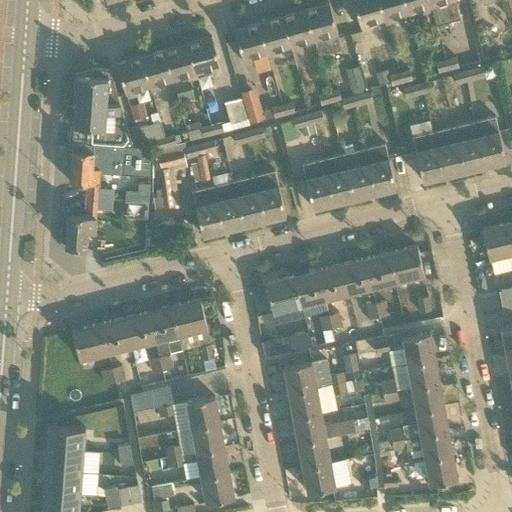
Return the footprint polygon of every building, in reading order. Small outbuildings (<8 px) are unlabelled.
[(386,24),(379,0),(353,0),(361,26),(363,31),(372,28),(371,23),(385,19),(386,24)] [(394,16),(408,12),(404,0),(379,0),(386,24),(395,21),(394,16)] [(424,13),(433,11),(429,0),(404,0),(408,12),(422,8),(424,13)] [(460,18),(455,0),(429,0),(433,11),(437,25),(460,18)] [(500,0),(506,16),(511,13),(511,11),(508,0),(500,0)] [(319,56),(342,49),(337,33),(338,32),(329,3),(305,10),(315,44),(319,56)] [(306,47),(315,44),(305,10),(282,16),(291,46),(305,42),(306,47)] [(282,16),(259,23),(267,53),(269,57),(278,55),(276,50),(291,46),(282,16)] [(253,56),(267,53),(259,23),(235,30),(243,59),(244,59),(245,64),(255,61),(253,56)] [(196,73),(197,73),(211,69),(212,74),(221,71),(220,66),(212,36),(188,43),(196,73)] [(196,73),(188,43),(165,50),(173,79),(187,75),(189,80),(198,78),(197,73),(196,73)] [(173,79),(165,50),(142,56),(150,86),(151,91),(160,88),(159,83),(173,79)] [(136,90),(150,86),(142,56),(118,63),(126,93),(128,98),(137,95),(136,90)] [(447,59),(450,70),(459,67),(456,57),(447,59)] [(439,73),(450,70),(447,59),(436,63),(439,73)] [(347,69),(354,93),(366,90),(360,66),(347,69)] [(482,66),(461,72),(464,83),(485,77),(482,66)] [(128,128),(111,70),(96,69),(96,70),(94,70),(80,74),(78,74),(76,104),(69,107),(68,119),(75,123),(71,125),(70,142),(94,144),(132,146),(127,128),(128,128)] [(197,73),(200,87),(213,84),(209,70),(197,73)] [(402,83),(403,83),(413,80),(410,70),(400,72),(402,83)] [(393,85),(402,83),(400,72),(390,75),(393,85)] [(464,83),(461,72),(454,74),(457,84),(464,83)] [(420,83),(423,93),(435,90),(433,80),(420,83)] [(420,83),(414,85),(405,88),(408,98),(423,93),(420,83)] [(241,90),(250,121),(265,117),(256,85),(241,90)] [(332,102),(341,100),(338,90),(329,92),(332,102)] [(350,97),(353,107),(373,101),(370,91),(350,97)] [(322,105),(332,102),(329,92),(319,95),(322,105)] [(345,109),(353,107),(350,97),(342,99),(345,109)] [(225,103),(231,125),(248,120),(242,99),(225,103)] [(145,102),(132,104),(134,116),(146,115),(145,102)] [(282,105),(285,115),(295,113),(292,102),(282,105)] [(275,118),(285,115),(282,105),(272,107),(275,118)] [(313,123),(323,120),(321,111),(310,113),(313,123)] [(295,128),(313,123),(310,113),(293,118),(295,128)] [(474,121),(485,166),(506,160),(495,116),(474,121)] [(465,171),(485,166),(474,121),(454,126),(465,171)] [(160,122),(141,127),(145,142),(154,140),(164,137),(160,122)] [(221,122),(211,124),(213,134),(224,131),(222,125),(221,122)] [(190,141),(213,134),(211,124),(188,131),(190,141)] [(132,146),(146,147),(145,142),(141,127),(140,125),(128,128),(127,128),(132,146)] [(243,131),(246,142),(266,137),(263,126),(243,131)] [(445,176),(465,171),(454,126),(434,131),(445,176)] [(230,146),(246,142),(243,131),(228,135),(230,146)] [(423,181),(445,176),(434,131),(412,136),(423,181)] [(166,146),(176,144),(173,134),(164,137),(166,146)] [(154,140),(157,149),(166,146),(164,137),(154,140)] [(202,143),(205,153),(221,149),(218,138),(202,143)] [(205,153),(202,143),(186,147),(185,141),(176,144),(166,146),(157,149),(151,151),(153,159),(159,157),(162,168),(185,161),(184,159),(205,153)] [(364,148),(375,193),(396,188),(385,143),(364,148)] [(146,147),(132,146),(94,144),(93,152),(73,150),(71,182),(88,183),(87,200),(97,201),(97,199),(130,202),(130,190),(98,188),(98,184),(99,184),(100,168),(120,169),(120,173),(148,175),(150,147),(146,147)] [(355,198),(375,193),(364,148),(344,153),(355,198)] [(335,203),(355,198),(344,153),(324,158),(335,203)] [(211,178),(206,158),(206,154),(197,156),(199,162),(191,163),(195,181),(211,178)] [(313,208),(335,203),(324,158),(302,164),(313,208)] [(174,170),(167,171),(167,168),(160,170),(163,189),(164,196),(157,197),(154,197),(155,208),(165,207),(166,208),(173,207),(172,206),(179,205),(174,170)] [(254,175),(265,220),(286,215),(275,170),(254,175)] [(245,225),(265,220),(254,175),(234,181),(245,225)] [(245,225),(234,181),(214,186),(224,230),(245,225)] [(204,235),(224,230),(214,186),(193,191),(203,236),(204,236),(204,235)] [(96,218),(97,201),(87,200),(86,217),(68,216),(66,248),(87,249),(88,233),(95,234),(96,218)] [(511,269),(511,226),(511,222),(482,229),(489,258),(491,258),(495,274),(511,269)] [(399,280),(425,274),(418,245),(392,251),(399,280)] [(374,287),(399,280),(392,251),(367,257),(374,287)] [(349,293),(374,287),(367,257),(342,264),(349,293)] [(324,299),(349,293),(342,264),(317,270),(324,299)] [(302,304),(324,299),(317,270),(292,276),(299,305),(302,304)] [(266,282),(273,312),(299,305),(292,276),(266,282)] [(511,310),(511,288),(500,290),(504,312),(511,310)] [(431,310),(429,296),(418,298),(420,312),(431,310)] [(198,345),(194,331),(208,327),(201,298),(175,305),(185,348),(198,345)] [(380,316),(390,314),(387,300),(377,303),(380,316)] [(370,319),(380,316),(377,303),(367,305),(370,319)] [(185,348),(175,305),(149,311),(157,340),(156,340),(159,356),(163,369),(162,369),(162,370),(174,367),(170,353),(170,352),(185,348)] [(157,340),(149,311),(124,317),(131,346),(156,340),(157,340)] [(329,314),(332,327),(342,325),(339,311),(329,314)] [(322,330),(332,327),(329,314),(318,317),(322,330)] [(106,353),(131,346),(124,317),(99,324),(106,353)] [(80,359),(106,353),(99,324),(73,330),(80,359)] [(507,353),(511,351),(511,324),(502,327),(507,353)] [(408,361),(435,357),(430,332),(404,337),(408,361)] [(307,333),(290,337),(293,350),(310,345),(307,333)] [(290,337),(279,339),(282,353),(293,350),(290,337)] [(371,349),(375,349),(376,352),(390,350),(388,340),(374,343),(374,344),(370,344),(371,349)] [(201,346),(203,356),(214,354),(212,344),(201,346)] [(356,352),(343,354),(348,381),(353,380),(361,378),(356,352)] [(153,372),(162,370),(162,369),(163,369),(159,356),(149,359),(153,372)] [(413,386),(439,381),(435,357),(408,361),(413,386)] [(289,392),(317,387),(332,384),(330,374),(327,358),(285,366),(289,392)] [(113,367),(116,381),(127,378),(123,365),(113,367)] [(106,384),(116,381),(113,367),(102,370),(106,384)] [(332,384),(346,381),(344,371),(330,374),(332,384)] [(383,391),(383,392),(397,390),(395,380),(381,382),(382,384),(383,391)] [(346,381),(332,384),(334,393),(348,391),(346,381)] [(417,411),(444,406),(439,381),(413,386),(417,411)] [(382,384),(374,385),(376,392),(383,391),(382,384)] [(170,385),(130,394),(131,397),(133,411),(134,411),(158,406),(173,404),(170,385)] [(294,417),(321,412),(317,387),(289,392),(294,417)] [(397,390),(383,392),(385,402),(399,400),(397,390)] [(193,427),(220,422),(215,396),(188,401),(173,404),(175,414),(174,414),(176,430),(193,427)] [(503,424),(511,423),(511,397),(501,399),(503,424)] [(160,417),(174,414),(175,414),(173,404),(158,406),(160,417)] [(448,430),(444,406),(417,411),(419,422),(401,425),(402,428),(390,430),(392,440),(448,430)] [(353,418),(324,423),(321,412),(294,417),(299,441),(355,431),(371,428),(368,416),(353,419),(353,418)] [(197,451),(225,446),(220,422),(193,427),(176,430),(179,445),(181,445),(183,454),(197,451)] [(46,448),(84,451),(86,428),(48,425),(46,448)] [(448,430),(392,440),(378,443),(379,453),(406,448),(406,450),(424,447),(426,460),(453,455),(448,430)] [(304,466),(331,461),(328,447),(344,443),(357,441),(355,431),(299,441),(304,466)] [(119,456),(131,454),(130,444),(118,446),(119,456)] [(166,448),(167,458),(183,454),(181,445),(179,445),(166,448)] [(202,476),(229,471),(225,446),(197,451),(202,476)] [(84,451),(46,448),(45,469),(82,472),(84,451)] [(131,454),(119,456),(121,466),(133,463),(131,454)] [(183,454),(167,458),(169,467),(185,464),(183,454)] [(453,455),(426,460),(431,484),(457,479),(453,455)] [(331,461),(304,466),(308,492),(335,487),(331,461)] [(45,469),(43,490),(81,493),(82,472),(45,469)] [(229,471),(202,476),(207,502),(234,497),(229,471)] [(364,488),(378,487),(377,476),(363,478),(364,488)] [(398,476),(384,476),(384,486),(398,485),(398,476)] [(167,497),(175,495),(172,482),(152,486),(155,501),(154,502),(155,511),(169,509),(167,497)] [(118,496),(117,487),(105,489),(107,498),(118,496)] [(41,511),(42,511),(79,511),(81,493),(43,490),(41,511)] [(118,496),(107,498),(108,508),(120,506),(118,496)]
